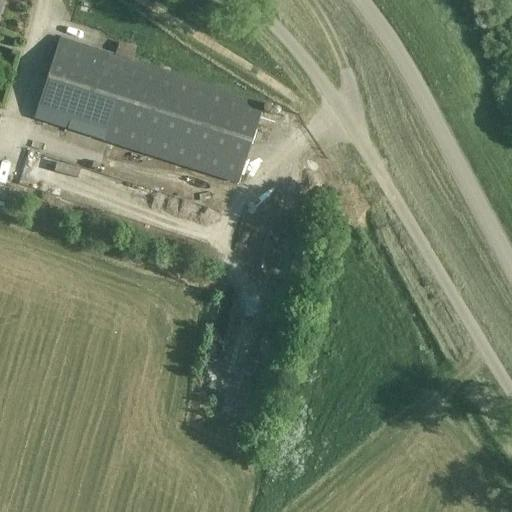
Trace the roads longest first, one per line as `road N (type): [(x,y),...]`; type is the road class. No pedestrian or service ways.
road 1 (unclassified): [(511,410),(481,368),(365,125),(255,0)]
road 2 (tertiary): [(511,288),(327,0)]
